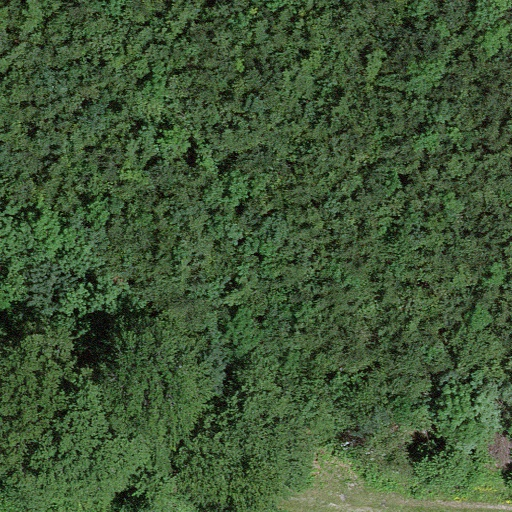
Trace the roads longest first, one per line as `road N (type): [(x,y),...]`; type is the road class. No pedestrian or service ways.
road 1 (track): [(341,510),(250,395),(0,184)]
road 2 (track): [(356,511),(203,494),(0,453)]
